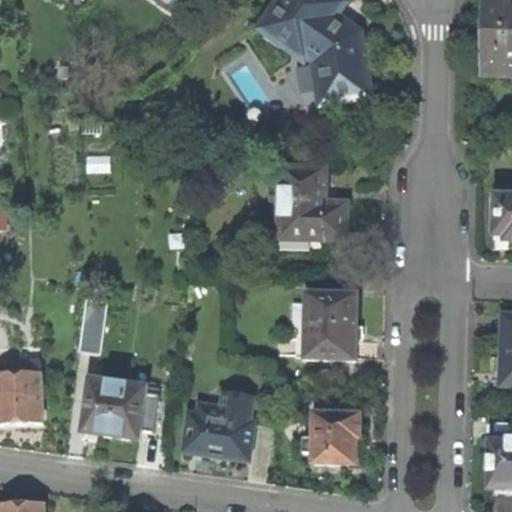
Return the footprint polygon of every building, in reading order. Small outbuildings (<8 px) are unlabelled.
[(342,0),(283,0),(281,3),(262,28),(306,60),(309,56),(317,62),(323,104),(372,95),(363,34),(338,17),(347,3),(342,0)] [(511,5),(488,5),(486,75),(511,75),(511,5)] [(33,69),(59,69),(57,18),(31,19),(33,69)] [(323,169),(278,169),(276,254),(322,255),(322,241),(345,242),(346,222),(346,206),(322,205),(323,169)] [(511,192),(497,193),(496,236),(502,237),(508,237),(508,242),(511,242),(511,192)] [(355,298),(306,296),(305,309),(294,309),(293,357),(303,358),(303,361),(353,362),(353,341),(356,341),(357,335),(357,328),(354,328),(355,298)] [(511,317),(501,317),(499,354),(498,388),(511,388),(511,317)] [(0,426),(20,426),(41,425),(39,364),(19,365),(20,377),(0,377),(0,426)] [(139,432),(154,434),(159,397),(144,395),(145,389),(90,382),(82,434),(113,438),(138,442),(139,432)] [(222,458),(247,461),(249,443),(238,441),(240,425),(251,427),(271,429),(272,402),(224,396),(222,413),(221,421),(200,418),(189,417),(184,453),(209,456),(209,452),(215,453),(223,454),(222,458)] [(201,410),(200,418),(221,421),(222,413),(201,410)] [(358,417),(313,416),(312,440),(300,440),(300,454),(311,454),(311,466),(354,467),(354,440),(357,440),(357,432),(358,417)] [(249,443),(251,427),(240,425),(238,441),(249,443)] [(511,490),(511,440),(511,441),(511,444),(492,444),(491,465),(491,491),(511,490)]
